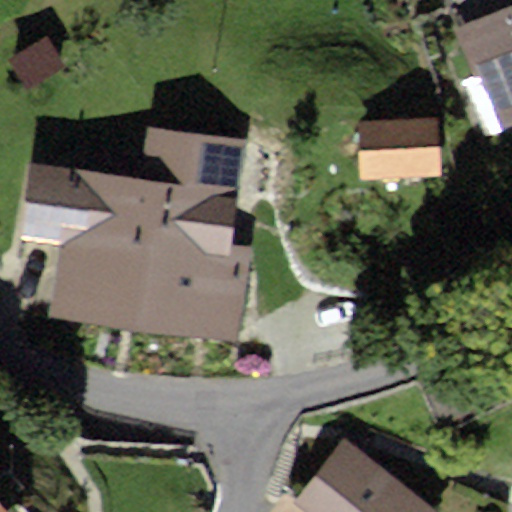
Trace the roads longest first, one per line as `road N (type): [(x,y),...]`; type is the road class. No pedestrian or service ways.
road 1 (residential): [(252,407),(345,387),(472,338),(511,313)]
road 2 (unclassified): [(0,353),(113,392),(252,407)]
